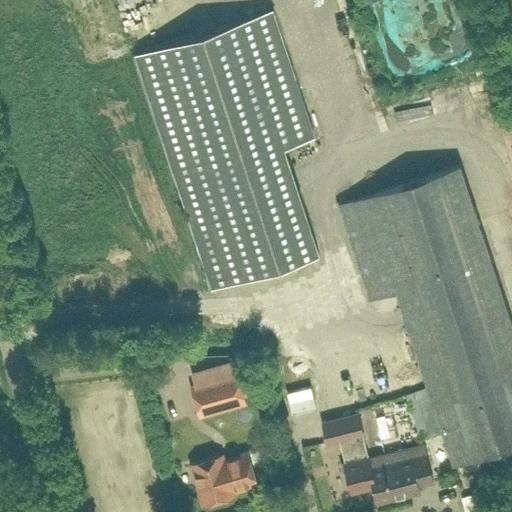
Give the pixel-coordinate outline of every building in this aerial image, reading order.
[(300,0),(274,0),(281,21),(305,14),(300,0)] [(272,7),(133,53),(212,286),(318,251),(283,145),(314,135),(272,7)] [(306,113),(333,109),(322,43),(296,48),(306,113)] [(369,297),(395,289),(452,460),(511,439),(511,327),(457,162),(338,202),(369,297)] [(238,372),(193,383),(200,410),(245,399),(238,372)] [(314,404),(309,385),(286,391),(291,410),(314,404)] [(379,499),(410,492),(419,489),(417,483),(432,479),(423,444),(368,457),(358,413),(323,421),(327,439),(338,437),(344,460),(351,489),(375,483),(379,499)] [(246,452),(222,459),(221,454),(192,463),(203,500),(232,492),(230,487),(254,480),(246,452)]
